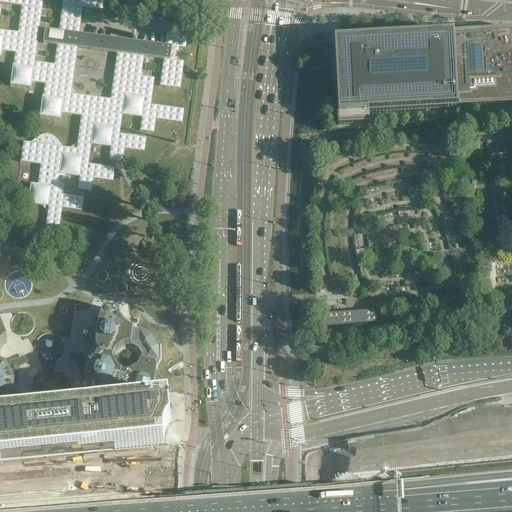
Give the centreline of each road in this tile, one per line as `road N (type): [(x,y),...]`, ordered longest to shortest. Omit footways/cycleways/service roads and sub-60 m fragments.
road 1 (secondary): [(257,375),(265,104),(280,0)]
road 2 (secondary): [(239,0),(217,325)]
road 3 (motorway): [(286,437),(511,386)]
road 4 (motorway): [(218,459),(187,455),(0,475)]
road 5 (motorway): [(511,363),(327,403)]
road 6 (unclassified): [(347,0),(511,17)]
road 7 (motorway): [(375,501),(226,511)]
road 8 (motorway): [(511,480),(375,501)]
road 9 (motorway): [(511,492),(375,501)]
road 10 (secondary): [(217,325),(211,379),(218,459)]
